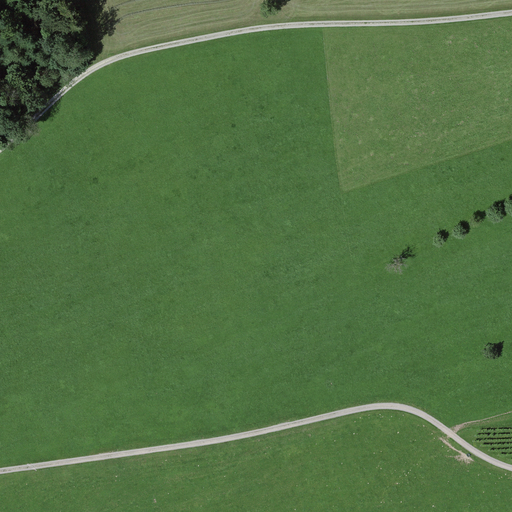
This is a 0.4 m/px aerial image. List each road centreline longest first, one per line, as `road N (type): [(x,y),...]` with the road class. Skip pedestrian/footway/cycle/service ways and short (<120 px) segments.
road 1 (track): [(0,144),(105,60),(242,29),(511,10)]
road 2 (track): [(511,469),(395,405),(234,438),(0,471)]
